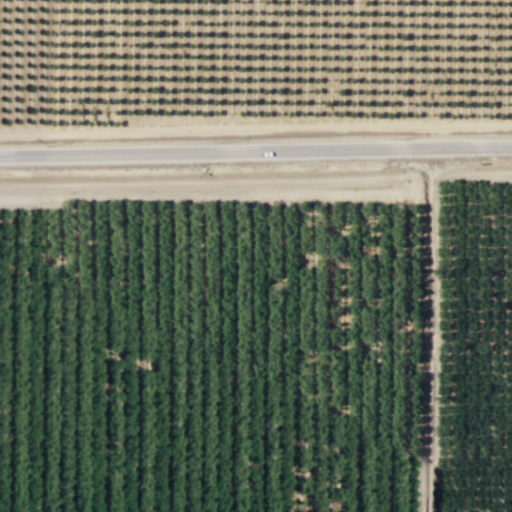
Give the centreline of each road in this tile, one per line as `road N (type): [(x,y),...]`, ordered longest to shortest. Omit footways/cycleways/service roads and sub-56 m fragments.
road 1 (track): [(420,511),(415,183),(0,188)]
road 2 (tertiary): [(511,144),(0,154)]
road 3 (track): [(436,511),(436,185),(443,175),(511,171)]
